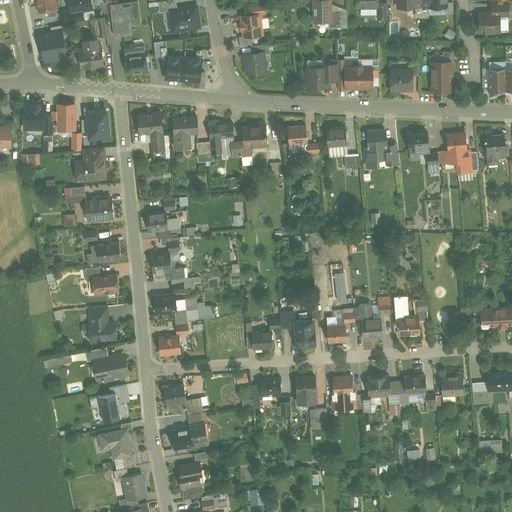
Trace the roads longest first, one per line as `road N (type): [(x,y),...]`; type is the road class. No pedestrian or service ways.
road 1 (residential): [(146,370),(511,350)]
road 2 (residential): [(146,370),(121,92)]
road 3 (residential): [(236,101),(473,112)]
road 4 (residential): [(168,511),(146,370)]
